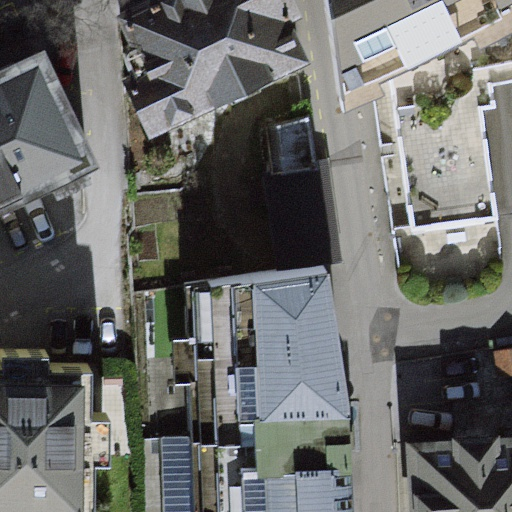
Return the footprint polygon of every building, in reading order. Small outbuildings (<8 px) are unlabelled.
[(290,0),(150,0),(107,18),(154,132),(317,64),(290,0)] [(511,0),(329,0),(344,87),(388,66),(511,10),(511,0)] [(511,10),(388,66),(412,231),(494,218),(480,104),(493,104),(490,83),(505,81),(511,79),(511,10)] [(46,54),(0,75),(0,206),(85,170),(97,164),(46,54)] [(309,114),(276,125),(281,171),(317,166),(309,114)] [(333,261),(344,259),(329,164),(317,166),(281,171),(256,175),(271,270),(333,261)] [(271,270),(185,284),(190,511),(355,511),(354,407),(333,261),(271,270)] [(94,511),(94,364),(0,363),(0,511),(94,511)] [(511,511),(511,431),(417,434),(419,511),(511,511)]
